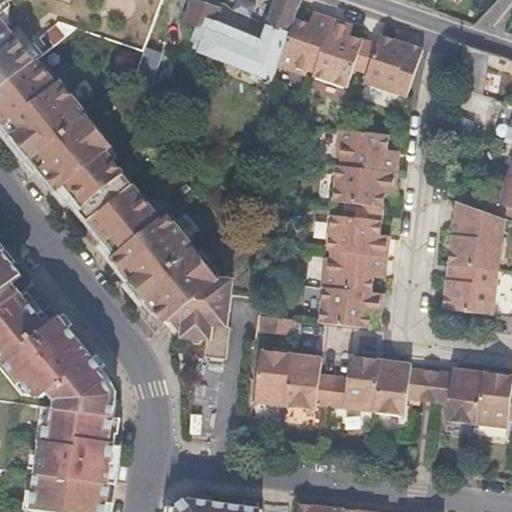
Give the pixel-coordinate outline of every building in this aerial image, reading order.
[(0,0),(0,95),(36,66),(0,21),(0,6),(7,0),(0,0)] [(277,66),(290,33),(265,24),(260,36),(217,20),(218,2),(213,0),(208,0),(208,3),(200,0),(190,0),(182,20),(195,27),(189,40),(194,42),(192,49),(270,83),(277,66)] [(295,16),(301,0),(274,0),(265,24),(290,33),(295,16)] [(315,70),(334,18),(318,12),(311,10),(308,20),(295,16),(290,33),(277,66),(306,76),(309,68),(315,70)] [(367,71),(377,42),(350,34),(353,24),(334,18),(315,70),(313,75),(347,86),(354,66),(367,71)] [(405,95),(421,47),(381,34),(377,42),(367,71),(363,82),(405,95)] [(0,119),(34,160),(87,226),(94,221),(120,253),(114,259),(143,295),(168,326),(173,322),(186,339),(196,340),(198,343),(199,344),(203,344),(208,343),(209,328),(228,330),(232,284),(218,282),(166,217),(159,222),(107,157),(113,150),(59,84),(56,86),(38,64),(36,66),(0,95),(0,119)] [(398,150),(387,149),(389,133),(340,127),(337,128),(335,155),(339,156),(338,164),(396,171),(398,150)] [(393,192),(394,185),(396,171),(338,164),(336,164),(333,199),(356,202),(355,209),(381,212),(384,191),(393,192)] [(511,168),(500,200),(496,199),(493,207),(511,213),(511,168)] [(502,269),(507,221),(459,202),(452,264),(502,269)] [(389,235),(379,233),(381,212),(355,209),(354,216),(332,213),(327,249),(330,249),(387,255),(389,235)] [(0,355),(25,388),(28,386),(38,398),(49,400),(54,397),(59,402),(55,423),(42,421),(39,441),(42,442),(40,456),(36,457),(33,455),(30,474),(38,476),(35,492),(28,492),(26,507),(30,511),(45,511),(46,508),(70,511),(112,511),(114,503),(109,502),(109,494),(111,484),(117,484),(119,470),(112,470),(114,458),(121,459),(123,443),(116,441),(119,418),(115,417),(115,403),(110,402),(111,391),(100,374),(102,372),(58,316),(48,326),(13,281),(20,275),(11,263),(15,260),(0,241),(0,355)] [(373,290),(374,276),(385,277),(387,255),(330,249),(331,253),(329,257),(326,256),(323,285),(373,290)] [(498,312),(502,269),(452,264),(448,307),(498,312)] [(382,314),(382,307),(384,292),(373,290),(323,285),(320,322),(371,328),(372,314),(382,314)] [(295,335),(297,320),(263,316),(261,331),(295,335)] [(225,359),(228,330),(209,328),(208,343),(207,357),(225,359)] [(286,407),(292,359),(292,353),(273,351),(262,350),(256,402),(286,407)] [(323,356),(302,354),(292,353),(292,359),(286,407),(318,410),(318,406),(331,408),(335,376),(322,374),(323,356)] [(352,355),(351,362),(348,377),(335,376),(331,408),(376,413),(382,359),(352,355)] [(426,370),(411,369),(412,363),(382,359),(376,413),(407,416),(410,399),(422,401),(426,370)] [(478,424),(484,371),(475,370),(454,367),(453,375),(426,370),(422,401),(450,405),(448,421),(478,424)] [(511,374),(484,371),(478,424),(510,428),(511,420),(511,374)] [(259,511),(260,510),(188,502),(175,509),(175,511),(259,511)]
